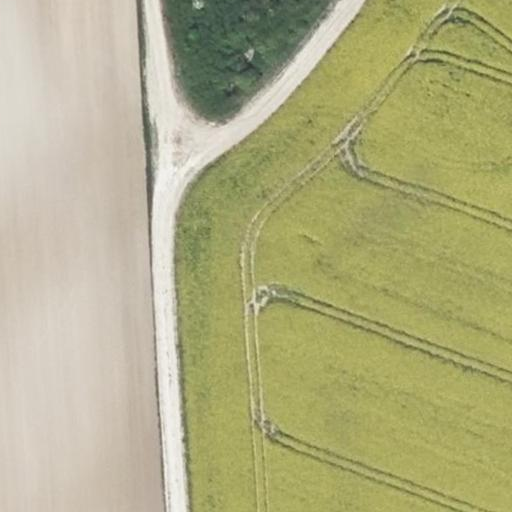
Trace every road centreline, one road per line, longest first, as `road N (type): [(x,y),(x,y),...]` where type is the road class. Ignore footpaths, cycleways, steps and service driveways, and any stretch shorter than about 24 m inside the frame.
road 1 (track): [(182,511),(162,180),(266,87),(333,0)]
road 2 (track): [(162,180),(163,88),(152,0)]
